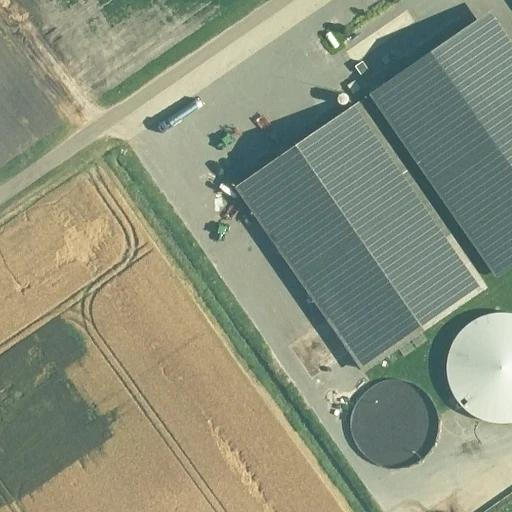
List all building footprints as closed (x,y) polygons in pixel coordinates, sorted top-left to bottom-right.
[(511,84),(473,27),(374,95),(499,276),(511,267),(511,84)] [(361,64),(354,69),(359,76),(366,71),(361,64)] [(481,288),(355,106),(235,189),(361,371),(481,288)] [(477,320),(466,327),(456,337),(450,349),(446,362),(446,376),(448,389),(455,401),(464,412),(475,420),(487,424),(501,426),(511,424),(511,316),(503,315),(490,316),(477,320)] [(411,386),(400,383),(388,383),(376,386),(365,393),(357,402),(352,413),(350,425),(351,437),(356,448),(363,457),(373,464),(383,468),(395,469),(406,467),(417,462),(426,455),(432,445),(436,434),(437,422),(434,411),(429,401),(421,392),(411,386)]
